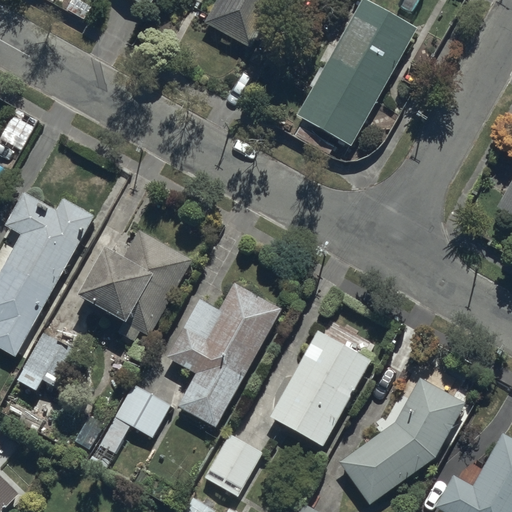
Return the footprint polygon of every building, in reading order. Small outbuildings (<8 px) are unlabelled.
[(132,0),(149,10),(155,0),(132,0)] [(230,0),(216,26),(255,47),(280,0),(230,0)] [(418,32),(368,5),(306,119),(357,146),(418,32)] [(0,349),(16,359),(96,219),(63,200),(56,211),(24,193),(6,225),(22,234),(11,254),(7,251),(0,263),(4,265),(0,271),(0,349)] [(107,251),(80,299),(124,325),(118,336),(134,345),(141,333),(149,338),(193,262),(139,231),(122,260),(107,251)] [(178,407),(217,429),(283,310),(235,284),(220,311),(201,300),(168,359),(196,375),(178,407)] [(372,362),(317,333),(271,419),(324,448),(372,362)] [(45,335),(17,381),(37,393),(47,378),(65,389),(83,358),(45,335)] [(396,425),(339,465),(370,507),(436,460),(467,404),(420,380),(396,425)] [(99,445),(114,455),(131,426),(153,439),(171,408),(134,386),(99,445)] [(230,436),(205,479),(213,484),(207,494),(219,501),(225,491),(238,498),(262,454),(230,436)] [(453,477),(435,509),(440,511),(511,511),(511,440),(503,436),(473,488),(453,477)] [(0,511),(3,511),(19,496),(0,477),(0,511)]
